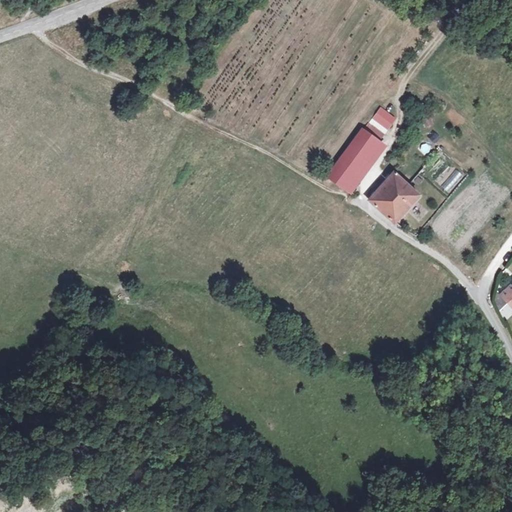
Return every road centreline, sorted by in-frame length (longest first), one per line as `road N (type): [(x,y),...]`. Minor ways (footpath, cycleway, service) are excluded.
road 1 (track): [(357,204),(253,144),(67,56),(31,25)]
road 2 (track): [(357,204),(399,142),(403,82),(457,0)]
road 3 (track): [(186,113),(266,0)]
